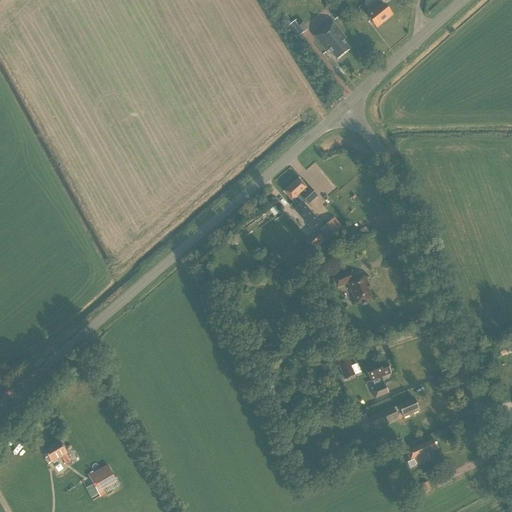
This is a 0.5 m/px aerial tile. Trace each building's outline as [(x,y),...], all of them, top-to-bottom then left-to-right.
[(326,9),(334,21),(342,15),(333,3),(326,9)] [(384,6),(382,7),(378,3),(366,13),(370,17),(368,18),(376,29),(392,16),(384,6)] [(325,52),(328,50),(336,60),(349,50),(343,42),(346,40),(333,22),(319,33),(319,34),(314,38),(325,52)] [(302,23),(298,26),(303,33),(307,29),(302,23)] [(299,179),(284,192),(292,201),(297,197),(302,203),(294,210),(311,230),(320,223),(304,205),(306,203),(308,205),(317,197),(308,186),(306,188),(299,179)] [(334,234),(342,229),(334,218),(326,223),(334,234)] [(334,241),(324,229),(316,237),(326,248),(334,241)] [(367,285),(368,285),(365,276),(355,280),(351,271),(333,278),(337,288),(348,283),(356,304),(372,298),(367,285)] [(320,284),(323,292),(335,287),(332,279),(320,284)] [(511,348),(500,352),(501,356),(511,352),(511,348)] [(335,360),(336,360),(333,361),(336,368),(338,367),(344,380),(361,372),(357,363),(351,366),(346,355),(335,360)] [(364,368),(370,382),(372,382),(375,389),(371,391),(375,399),(388,394),(384,386),(382,387),(378,379),(391,374),(386,362),(379,365),(377,362),(364,368)] [(413,399),(397,406),(398,406),(393,408),(393,407),(369,418),(374,431),(398,420),(396,415),(401,413),(403,417),(419,411),(413,399)] [(362,410),(350,416),(354,425),(366,420),(362,410)] [(429,460),(428,457),(427,454),(437,450),(433,441),(406,452),(410,462),(413,460),(416,466),(429,460)] [(66,455),(67,454),(59,442),(44,451),(51,464),(63,457),(67,464),(70,462),(66,455)] [(74,450),(69,453),(75,463),(80,460),(74,450)] [(100,497),(119,486),(107,465),(88,476),(100,497)] [(446,473),(433,479),(438,488),(450,482),(446,473)] [(422,483),(420,484),(425,494),(431,491),(427,483),(423,484),(422,483)]
